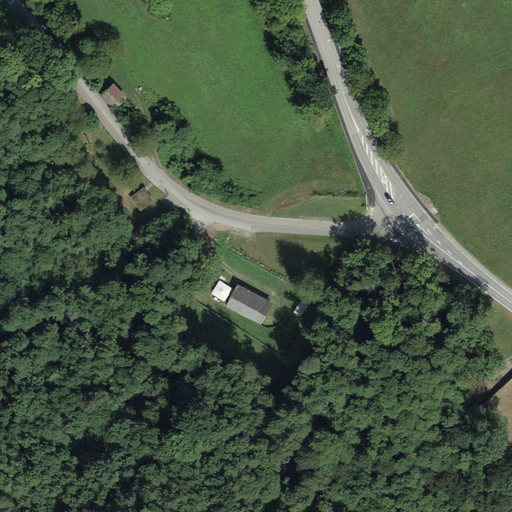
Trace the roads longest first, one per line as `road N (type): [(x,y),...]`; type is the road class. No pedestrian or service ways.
road 1 (residential): [(364,228),(246,222),(176,193),(15,0)]
road 2 (secondary): [(405,209),(362,139),(309,0)]
